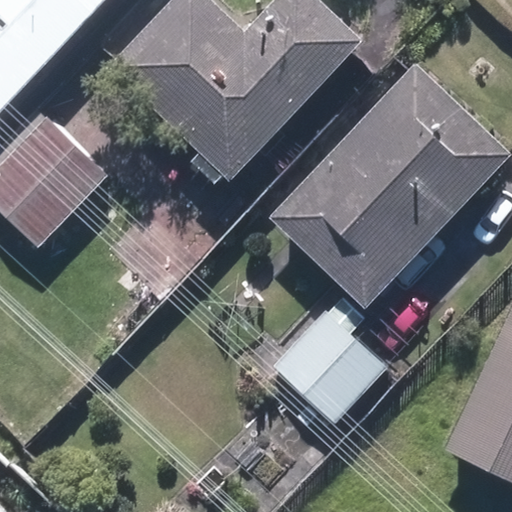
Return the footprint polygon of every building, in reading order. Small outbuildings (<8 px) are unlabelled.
[(0,0),(0,125),(117,0),(0,0)] [(197,161),(230,193),(378,39),(336,0),(285,0),(256,31),(223,0),(182,0),(118,66),(207,151),(197,161)] [(511,144),(428,62),(277,216),(374,311),(511,170),(511,144)] [(0,208),(1,208),(43,250),(117,178),(50,110),(0,158),(0,208)] [(158,200),(110,249),(165,303),(213,254),(158,200)] [(347,300),(335,311),(326,302),(270,357),(341,428),(396,372),(357,333),(369,321),(347,300)] [(511,325),(458,447),(511,470),(511,325)]
